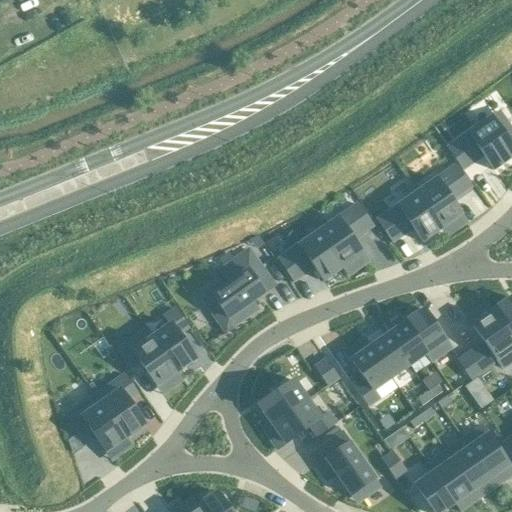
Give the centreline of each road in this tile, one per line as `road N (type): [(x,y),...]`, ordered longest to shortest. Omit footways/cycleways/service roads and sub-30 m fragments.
road 1 (tertiary): [(0,230),(263,118),(398,18)]
road 2 (tertiary): [(398,18),(250,97),(0,200)]
road 3 (residential): [(221,392),(269,341),(312,317),(458,267)]
